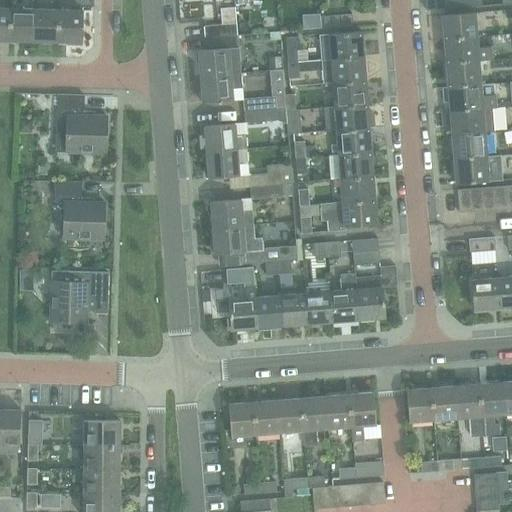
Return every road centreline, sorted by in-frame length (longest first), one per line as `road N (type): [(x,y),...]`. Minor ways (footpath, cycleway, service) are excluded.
road 1 (residential): [(430,353),(399,0)]
road 2 (residential): [(182,375),(161,80)]
road 3 (residential): [(182,375),(430,353)]
road 4 (residential): [(0,372),(156,377)]
road 5 (residential): [(194,511),(182,375)]
road 6 (residential): [(153,511),(156,377)]
